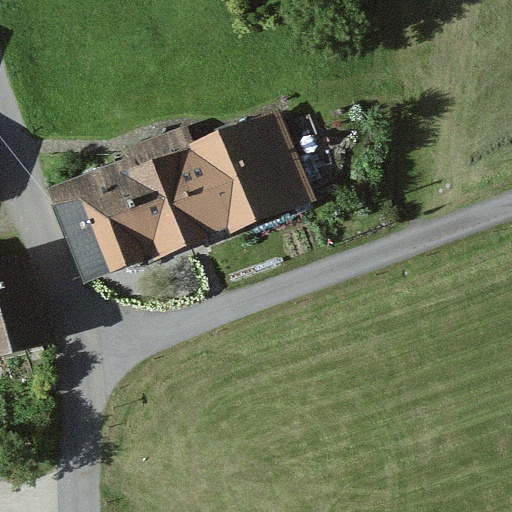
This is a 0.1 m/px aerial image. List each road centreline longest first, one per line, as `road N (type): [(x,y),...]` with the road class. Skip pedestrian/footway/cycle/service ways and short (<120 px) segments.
road 1 (residential): [(88,359),(511,199)]
road 2 (residential): [(0,116),(88,359)]
road 3 (residential): [(88,359),(87,511)]
